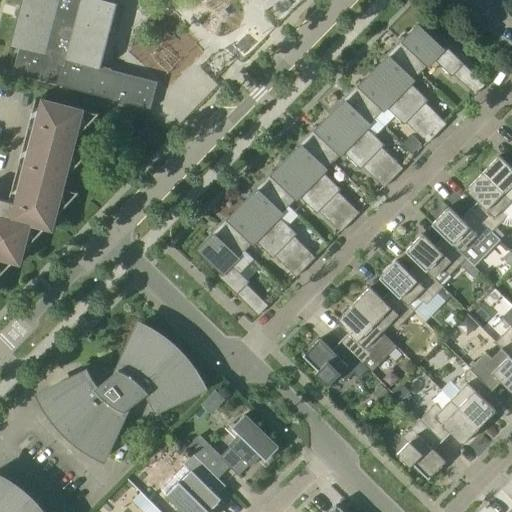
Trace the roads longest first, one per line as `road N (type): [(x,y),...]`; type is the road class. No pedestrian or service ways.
road 1 (residential): [(241,360),(508,90)]
road 2 (residential): [(107,237),(342,0)]
road 3 (unclassified): [(241,360),(107,237)]
road 4 (residential): [(0,346),(107,237)]
road 5 (unclassified): [(333,451),(313,420),(241,360)]
